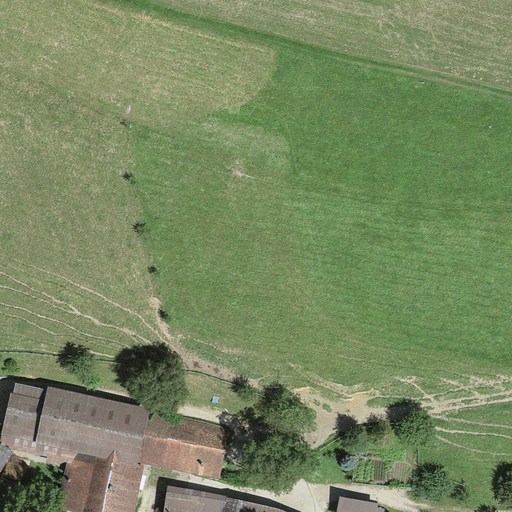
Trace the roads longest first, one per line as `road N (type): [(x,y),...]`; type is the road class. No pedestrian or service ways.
road 1 (track): [(142,0),(511,91)]
road 2 (track): [(0,390),(27,379),(231,418),(289,489)]
road 3 (track): [(289,489),(435,511)]
